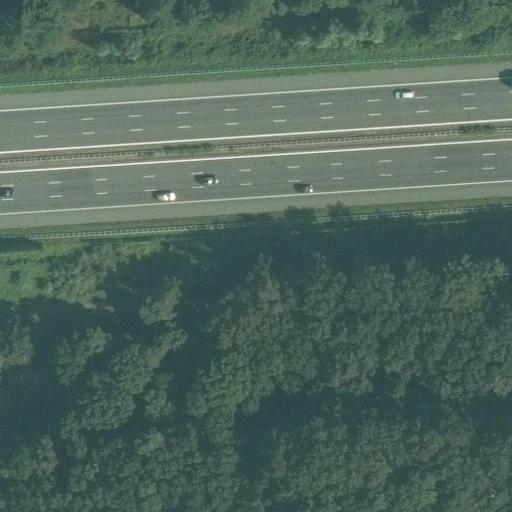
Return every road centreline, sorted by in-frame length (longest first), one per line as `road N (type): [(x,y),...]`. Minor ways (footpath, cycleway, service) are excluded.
road 1 (motorway): [(511,99),(0,133)]
road 2 (motorway): [(0,194),(511,161)]
road 3 (unclassified): [(0,310),(511,283)]
